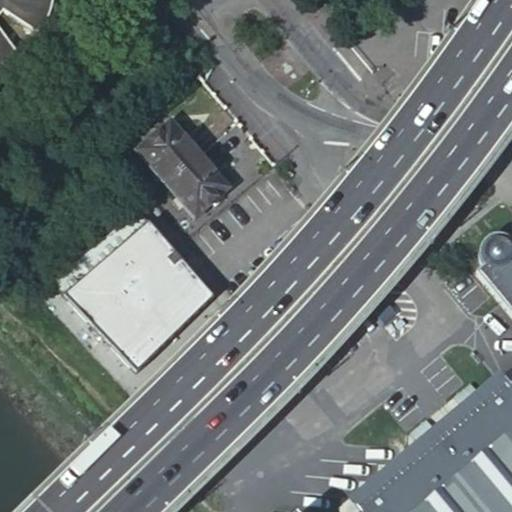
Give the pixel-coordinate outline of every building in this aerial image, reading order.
[(0,0),(0,66),(15,58),(0,35),(0,14),(1,13),(36,37),(46,20),(51,2),(50,0),(0,0)] [(151,25),(0,154),(0,219),(47,179),(183,62),(151,25)] [(164,188),(198,159),(169,126),(135,155),(164,188)] [(226,191),(198,159),(164,188),(192,220),(226,191)] [(0,274),(4,271),(32,303),(102,243),(61,195),(47,179),(0,219),(0,274)] [(127,182),(96,209),(115,232),(146,205),(127,182)] [(61,195),(102,243),(115,232),(96,209),(74,184),(61,195)] [(148,225),(62,297),(133,373),(208,301),(178,263),(171,253),(148,225)] [(492,285),(511,270),(511,243),(511,244),(509,242),(506,239),(502,238),(498,238),(495,238),(490,240),(485,246),(483,250),(483,254),(483,257),(486,262),(488,263),(480,270),(492,285)] [(511,511),(511,270),(492,285),(511,309),(511,445),(483,411),(364,511),(511,511)] [(483,411),(508,390),(499,380),(475,401),(483,411)] [(511,386),(508,390),(483,411),(511,445),(511,386)] [(364,511),(483,411),(475,401),(344,511),(364,511)]
